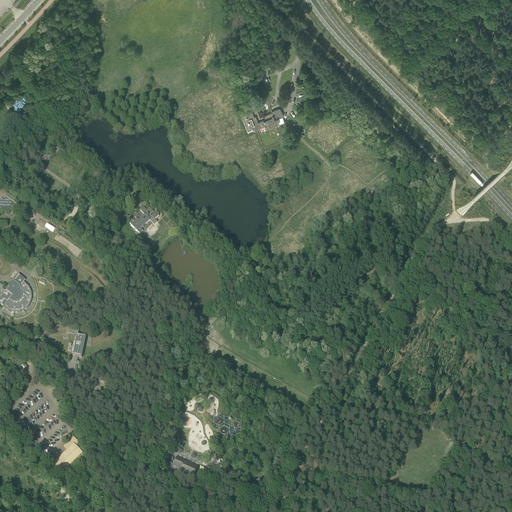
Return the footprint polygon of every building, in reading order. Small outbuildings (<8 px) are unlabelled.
[(255,105),(257,104),(256,101),(251,103),(252,106),(247,108),(249,112),(242,115),(248,131),(253,129),(254,131),(259,129),(259,127),(264,125),(266,130),(270,128),(270,129),(279,125),(279,124),(284,122),(279,109),(273,111),(273,112),(260,117),(255,105)] [(373,201),(381,194),(375,186),(372,188),(373,190),(370,192),(369,190),(366,192),(373,201)] [(0,202),(0,209),(8,214),(12,207),(15,209),(18,206),(5,197),(3,201),(2,200),(0,202)] [(150,209),(147,212),(143,208),(137,214),(136,213),(133,216),(134,217),(131,220),(133,222),(130,225),(134,229),(139,235),(142,231),(141,230),(142,228),(143,229),(144,229),(144,228),(146,231),(153,224),(154,225),(157,222),(155,220),(159,216),(159,214),(156,211),(154,213),(150,209)] [(48,223),(49,220),(38,212),(36,215),(36,216),(34,219),(32,222),(43,229),(48,223)] [(23,249),(28,241),(24,239),(19,248),(23,249)] [(0,306),(2,308),(4,306),(6,307),(5,308),(6,309),(6,308),(8,310),(7,312),(10,313),(11,311),(14,312),(17,312),(17,313),(21,313),(20,311),(23,309),(23,310),(23,309),(25,308),(27,309),(29,306),(27,305),(29,303),(29,302),(30,300),(31,300),(32,296),(30,296),(29,294),(30,293),(29,293),(28,290),(30,290),(28,287),(27,288),(25,286),(25,285),(23,287),(22,285),(25,281),(18,275),(5,291),(2,288),(3,287),(0,284),(0,306)] [(200,328),(206,322),(195,312),(189,317),(200,328)] [(82,358),(86,337),(77,335),(76,339),(75,339),(76,339),(72,356),(82,358)] [(108,394),(103,393),(99,405),(104,407),(108,394)] [(76,447),(80,443),(73,437),(64,446),(67,450),(52,466),(61,475),(83,454),(76,447)] [(448,457),(454,444),(450,442),(443,457),(448,459),(449,458),(448,457)] [(192,479),(198,466),(177,456),(172,466),(177,468),(176,471),(192,479)]
